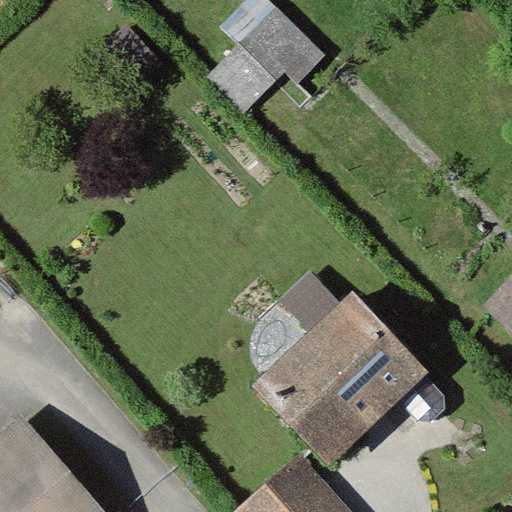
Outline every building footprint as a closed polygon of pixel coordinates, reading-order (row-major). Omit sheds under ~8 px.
[(277,11),(266,0),(217,0),(207,11),(241,46),(277,11)] [(323,57),(277,11),(241,46),(284,88),(302,107),(310,99),(296,85),(323,57)] [(107,45),(142,83),(163,65),(128,26),(107,45)] [(284,88),(241,46),(210,78),(285,152),(301,137),(268,104),(284,88)] [(321,266),(289,290),(307,315),(340,291),(321,266)] [(511,294),(498,309),(511,322),(511,294)] [(355,301),(266,386),(332,458),(397,397),(422,374),(355,301)] [(445,407),(444,397),(422,374),(397,397),(422,421),(434,420),(445,407)] [(0,511),(99,511),(24,427),(0,447),(0,511)] [(241,511),(242,511),(285,511),(318,483),(299,461),(241,511)] [(343,511),(318,483),(285,511),(343,511)]
